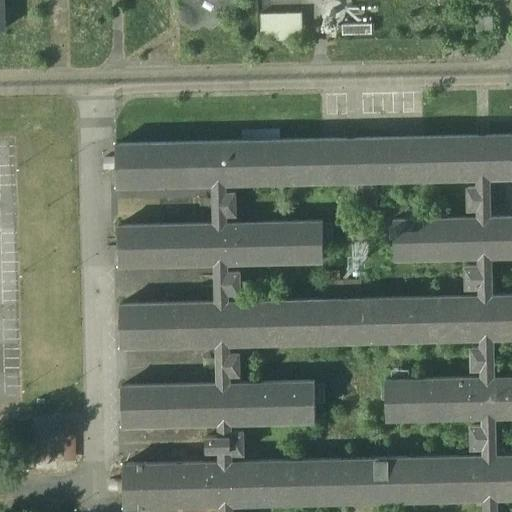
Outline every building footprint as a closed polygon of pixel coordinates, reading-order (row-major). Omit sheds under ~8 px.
[(180,0),(179,1),(179,20),(195,29),(203,24),(210,29),(218,24),(218,15),(234,5),(233,0),(180,0)] [(301,13),(260,14),(261,41),(302,40),(301,13)] [(488,17),(476,18),(476,31),(489,31),(488,17)] [(371,24),(342,25),(342,34),(371,33),(371,24)] [(461,46),(442,46),(443,58),(461,57),(461,46)] [(511,511),(511,296),(492,296),(490,261),(511,261),(511,216),(492,217),(489,182),(511,182),(511,134),(119,143),(120,189),(215,188),(215,224),(122,225),(123,270),(217,268),(219,302),(121,304),(124,352),(216,351),(218,385),(124,387),(124,430),(221,429),(221,437),(208,438),(210,455),(222,455),(222,465),(126,466),(127,510),(222,511),(237,511),(237,509),(342,507),(341,511),(377,511),(378,506),(480,504),(480,511),(511,511)]
